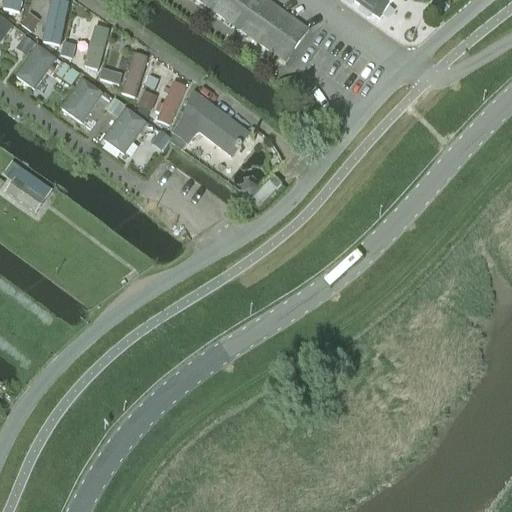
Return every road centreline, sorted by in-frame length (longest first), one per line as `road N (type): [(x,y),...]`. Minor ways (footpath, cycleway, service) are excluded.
road 1 (tertiary): [(77,511),(143,412),(367,251),(511,97)]
road 2 (unclassified): [(0,448),(21,408),(81,343),(278,211),(410,68)]
